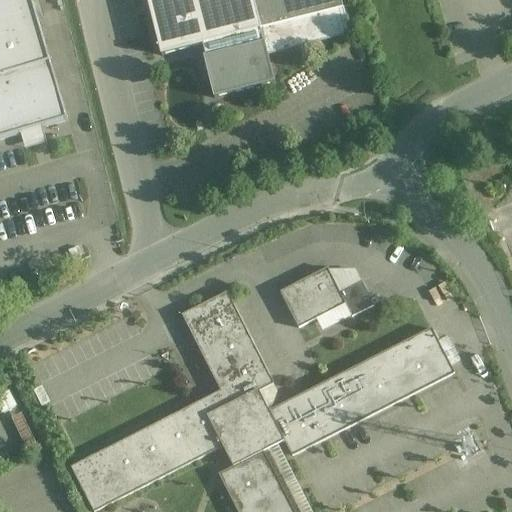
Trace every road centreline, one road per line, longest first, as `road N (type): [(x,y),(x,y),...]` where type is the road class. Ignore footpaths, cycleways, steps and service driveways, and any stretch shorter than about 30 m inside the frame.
road 1 (unclassified): [(0,338),(245,221),(380,186)]
road 2 (unclassified): [(380,186),(429,209),(485,272),(511,337)]
road 3 (unclassified): [(380,186),(425,143),(511,87)]
